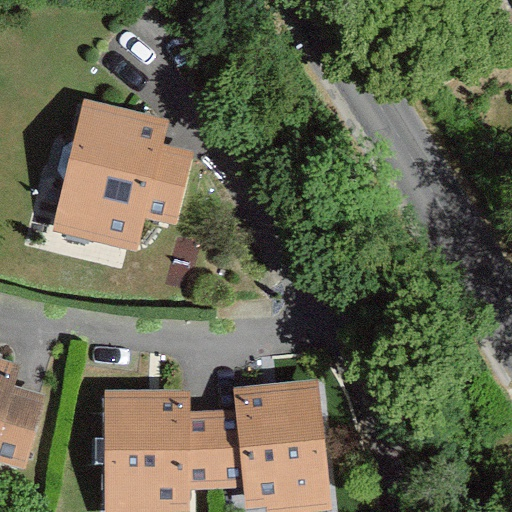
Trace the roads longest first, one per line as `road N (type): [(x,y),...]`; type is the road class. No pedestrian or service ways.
road 1 (tertiary): [(312,0),(511,324)]
road 2 (residential): [(294,326),(257,244),(145,58)]
road 3 (residential): [(0,317),(111,333),(294,326)]
road 4 (residential): [(370,511),(294,326)]
